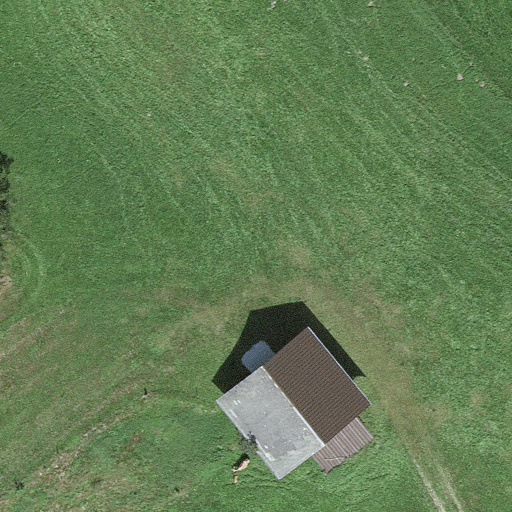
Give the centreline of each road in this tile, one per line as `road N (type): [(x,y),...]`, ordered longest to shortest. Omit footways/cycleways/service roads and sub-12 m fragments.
road 1 (track): [(390,350),(337,300),(282,296),(55,465),(19,511)]
road 2 (track): [(390,350),(473,511)]
